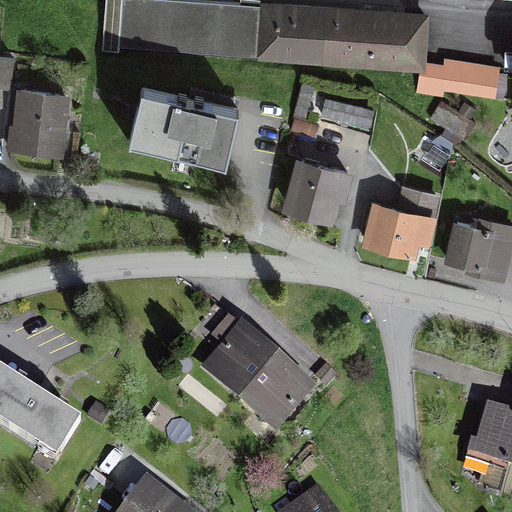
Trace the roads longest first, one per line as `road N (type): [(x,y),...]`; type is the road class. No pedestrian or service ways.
road 1 (residential): [(0,184),(164,206),(263,232),(336,270)]
road 2 (residential): [(0,295),(152,264),(336,270)]
road 3 (residential): [(391,288),(406,484)]
road 4 (unclassified): [(511,9),(367,0)]
road 5 (residential): [(391,288),(511,325)]
